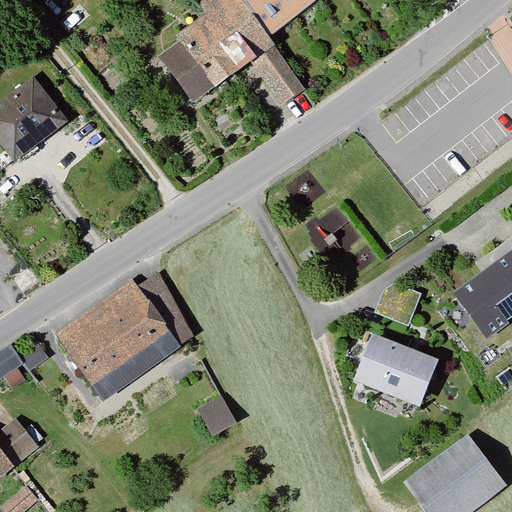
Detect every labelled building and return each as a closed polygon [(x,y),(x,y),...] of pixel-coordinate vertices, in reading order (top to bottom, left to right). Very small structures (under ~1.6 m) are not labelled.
[(168,42),(172,49),(153,61),(186,109),(245,70),(272,109),(303,94),(267,42),(324,0),(201,0),(195,4),(204,18),(168,42)] [(64,126),(29,81),(0,102),(0,155),(9,168),(64,126)] [(511,322),(511,257),(509,252),(447,293),(480,343),(511,322)] [(132,285),(53,339),(97,407),(176,353),(175,349),(189,343),(158,277),(136,289),(132,285)] [(389,280),(376,312),(409,325),(422,293),(389,280)] [(435,366),(367,339),(349,383),(417,410),(435,366)] [(12,346),(0,353),(0,379),(21,367),(25,374),(46,361),(35,345),(18,355),(12,346)] [(229,429),(217,402),(195,411),(207,439),(229,429)] [(0,480),(10,471),(37,449),(11,419),(0,428),(0,480)] [(479,511),(505,495),(468,442),(400,489),(415,511),(479,511)] [(27,511),(36,505),(25,490),(0,510),(0,511),(27,511)]
